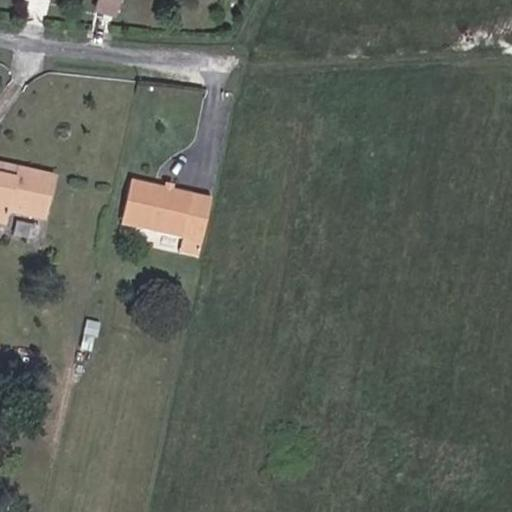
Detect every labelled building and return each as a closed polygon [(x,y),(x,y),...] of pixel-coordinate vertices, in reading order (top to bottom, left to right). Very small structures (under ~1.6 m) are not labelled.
[(99,0),(97,8),(113,13),(116,0),(99,0)] [(0,176),(14,180),(16,169),(0,165),(0,176)] [(14,180),(0,176),(0,222),(5,224),(8,210),(46,219),(55,178),(16,169),(14,180)] [(213,195),(133,177),(123,222),(183,236),(203,240),(213,195)] [(203,240),(183,236),(180,251),(199,255),(203,240)]
